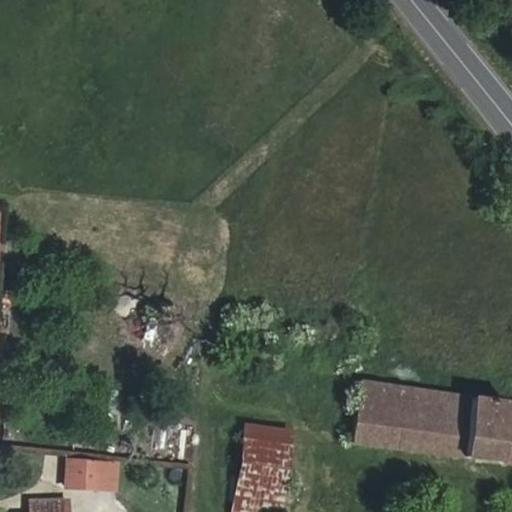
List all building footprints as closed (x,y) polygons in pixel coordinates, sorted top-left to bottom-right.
[(511,463),(511,404),(358,381),(355,396),(348,443),(511,463)] [(348,443),(355,396),(337,393),(330,440),(348,443)] [(277,511),(288,433),(244,427),(231,511),(277,511)] [(96,489),(97,462),(67,460),(66,487),(96,489)] [(114,490),(115,463),(97,462),(96,489),(114,490)]
